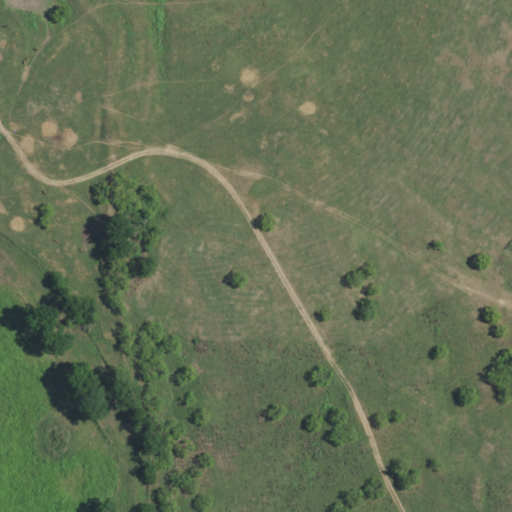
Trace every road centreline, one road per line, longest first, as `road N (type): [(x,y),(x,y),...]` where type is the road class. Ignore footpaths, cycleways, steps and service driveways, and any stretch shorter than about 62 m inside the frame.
road 1 (residential): [(511,308),(189,143),(85,175),(51,176),(20,160),(0,128)]
road 2 (residential): [(407,511),(374,432),(235,182),(206,158)]
